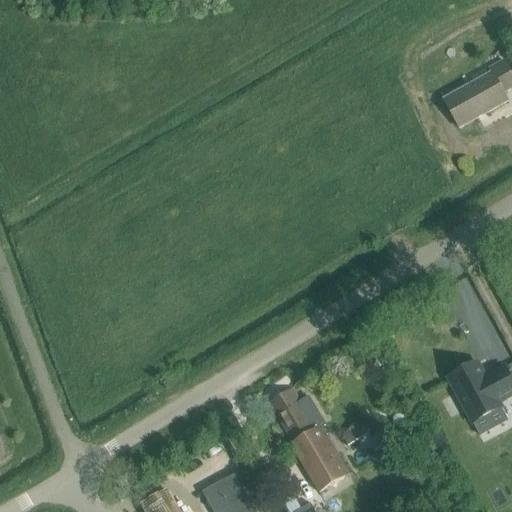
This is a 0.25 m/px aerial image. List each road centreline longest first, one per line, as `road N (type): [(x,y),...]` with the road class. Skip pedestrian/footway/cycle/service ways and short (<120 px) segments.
road 1 (residential): [(77,471),(511,207)]
road 2 (unclassified): [(77,471),(0,265)]
